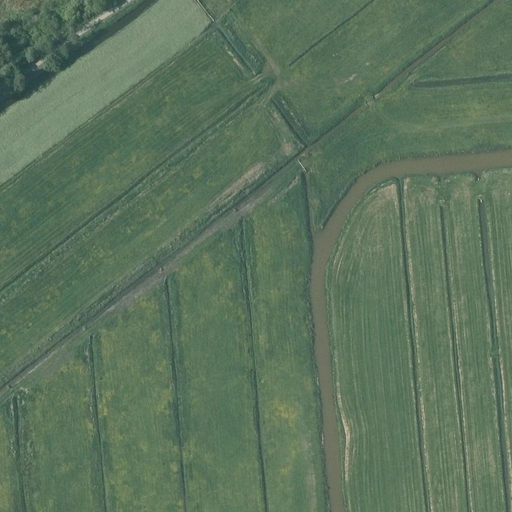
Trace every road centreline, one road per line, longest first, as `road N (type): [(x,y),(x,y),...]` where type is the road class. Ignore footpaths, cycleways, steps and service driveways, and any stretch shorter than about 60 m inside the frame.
road 1 (track): [(269,68),(280,83),(250,118),(0,323)]
road 2 (track): [(280,83),(342,81),(375,108),(269,191),(276,289)]
road 3 (track): [(0,140),(191,0)]
road 4 (track): [(223,0),(269,68),(237,92)]
